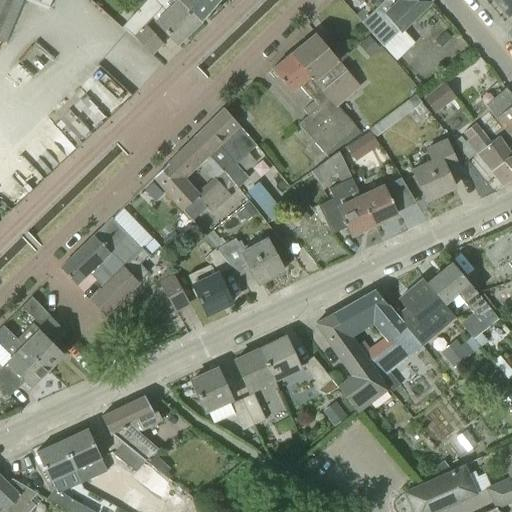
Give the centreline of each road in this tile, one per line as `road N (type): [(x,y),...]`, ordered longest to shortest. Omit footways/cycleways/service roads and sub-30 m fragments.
road 1 (residential): [(0,439),(511,201)]
road 2 (residential): [(0,296),(302,0)]
road 3 (residential): [(254,0),(0,244)]
